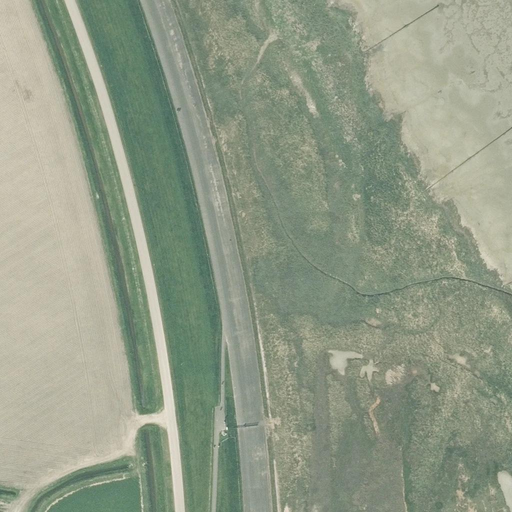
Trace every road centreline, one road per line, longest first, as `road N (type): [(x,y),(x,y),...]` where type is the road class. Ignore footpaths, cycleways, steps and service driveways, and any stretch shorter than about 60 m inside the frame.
road 1 (unclassified): [(179,511),(140,236),(69,0)]
road 2 (track): [(226,321),(245,511)]
